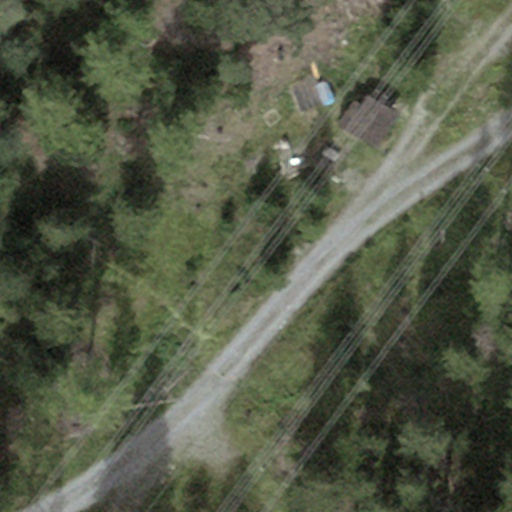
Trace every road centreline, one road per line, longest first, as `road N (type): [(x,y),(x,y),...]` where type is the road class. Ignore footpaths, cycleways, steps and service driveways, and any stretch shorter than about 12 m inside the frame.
road 1 (track): [(53,511),(188,412),(385,203)]
road 2 (track): [(385,203),(511,35)]
road 3 (track): [(385,203),(511,128)]
